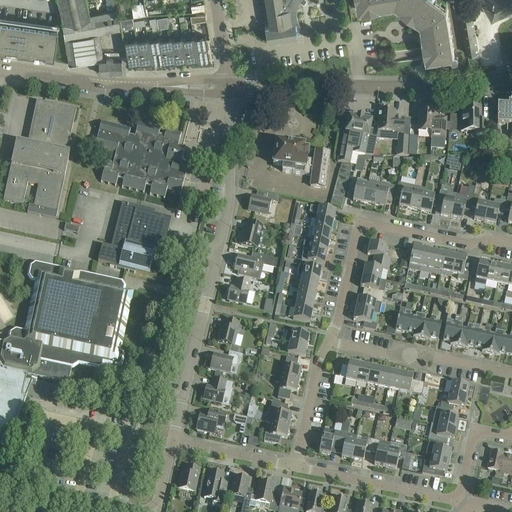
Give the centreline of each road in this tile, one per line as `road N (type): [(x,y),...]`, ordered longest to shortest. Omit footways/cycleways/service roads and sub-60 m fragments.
road 1 (residential): [(173,438),(230,191),(227,85)]
road 2 (tertiary): [(227,85),(362,87),(509,76)]
road 3 (residential): [(328,341),(359,224),(467,244),(511,243)]
road 4 (tertiary): [(0,70),(123,86),(227,85)]
road 5 (residential): [(452,496),(297,466)]
road 6 (residential): [(0,476),(153,511)]
road 7 (residential): [(297,466),(328,341)]
road 8 (residential): [(297,466),(173,438)]
